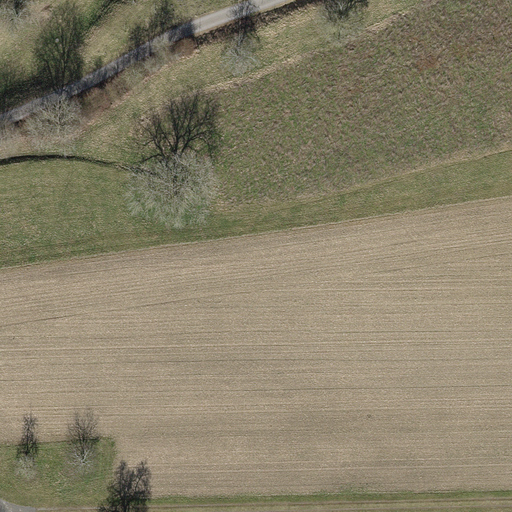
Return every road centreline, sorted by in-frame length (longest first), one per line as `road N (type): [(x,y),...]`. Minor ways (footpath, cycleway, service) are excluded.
road 1 (track): [(42,511),(511,503)]
road 2 (track): [(0,120),(164,39),(267,0)]
